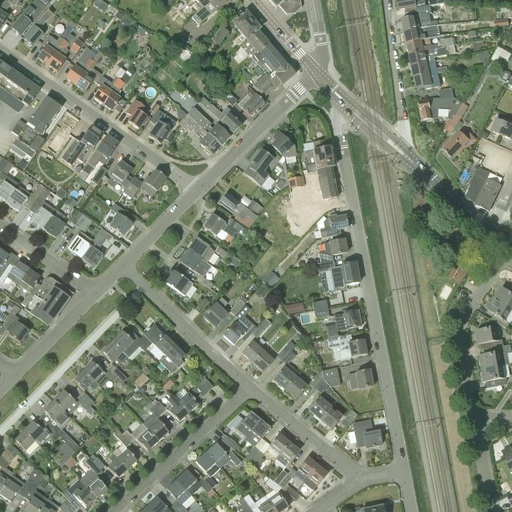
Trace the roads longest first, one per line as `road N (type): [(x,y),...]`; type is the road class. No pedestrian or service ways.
road 1 (residential): [(343,101),(336,128),(404,472)]
road 2 (residential): [(195,190),(0,51)]
road 3 (residential): [(249,386),(115,511)]
road 4 (residential): [(511,263),(497,265),(457,328),(472,419)]
road 5 (residential): [(249,386),(122,267)]
road 6 (residential): [(195,190),(315,73)]
road 7 (residential): [(383,0),(404,154)]
road 8 (residential): [(359,480),(249,386)]
